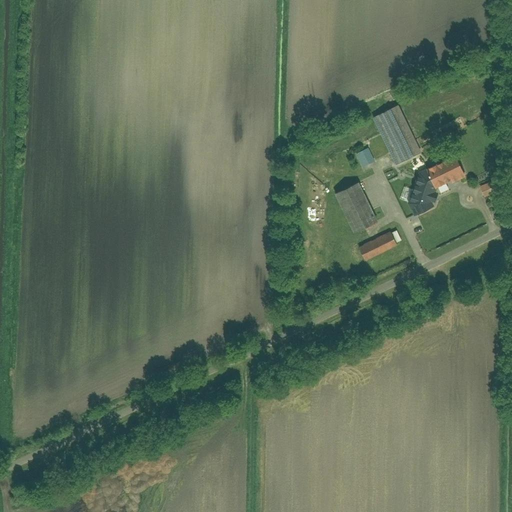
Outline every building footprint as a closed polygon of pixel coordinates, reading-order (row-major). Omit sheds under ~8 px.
[(396,108),(370,120),(393,167),(405,160),(419,153),(396,108)] [(366,150),(355,155),(361,169),(373,163),(366,150)] [(432,206),(430,202),(431,200),(435,201),(437,193),(433,193),(435,187),(451,179),(452,182),(465,176),(455,156),(420,173),(410,203),(415,215),(432,206)] [(488,184),(479,189),(484,198),(493,194),(488,184)] [(357,185),(333,196),(352,235),(375,223),(357,185)] [(389,234),(357,250),(364,263),(395,246),(389,234)]
